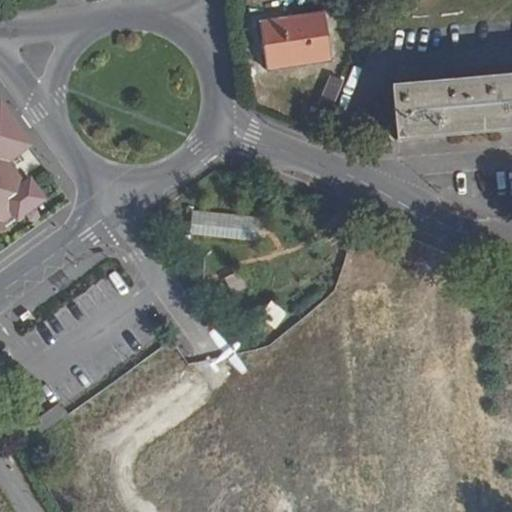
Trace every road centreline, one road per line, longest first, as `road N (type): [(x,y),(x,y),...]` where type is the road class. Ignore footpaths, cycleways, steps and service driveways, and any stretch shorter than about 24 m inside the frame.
road 1 (residential): [(483,239),(217,126)]
road 2 (unknown): [(441,224),(461,511)]
road 3 (unknown): [(210,354),(202,385),(121,446),(113,462),(118,495),(135,511)]
road 4 (unclassified): [(0,293),(115,209)]
